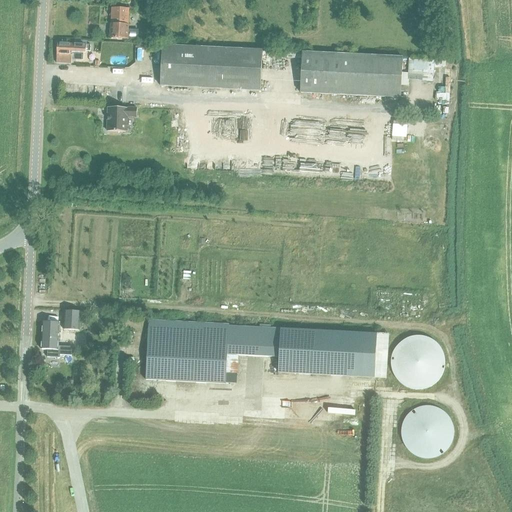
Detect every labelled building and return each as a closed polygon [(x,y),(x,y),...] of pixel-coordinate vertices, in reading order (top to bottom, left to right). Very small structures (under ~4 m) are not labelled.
[(112,8),(111,24),(110,39),(128,40),(128,36),(138,37),(138,30),(129,29),(129,25),(129,9),(112,8)] [(80,55),(80,53),(86,53),(87,45),(58,44),(57,64),(72,64),(72,61),(82,62),(83,55),(80,55)] [(160,86),(261,91),(263,51),(162,46),(160,86)] [(409,85),(401,85),(403,58),(302,53),(301,93),(401,98),(401,91),(408,92),(409,85)] [(413,53),(412,69),(426,70),(426,76),(434,76),(436,55),(413,53)] [(320,102),(319,111),(335,111),(335,103),(320,102)] [(355,111),(355,103),(337,103),(337,111),(355,111)] [(108,108),(108,132),(125,132),(125,117),(137,117),(137,109),(128,109),(128,108),(108,108)] [(64,330),(80,331),(81,312),(65,311),(64,330)] [(147,358),(146,380),(226,384),(227,356),(279,359),(278,373),(348,377),(375,378),(377,336),(377,334),(281,329),(229,327),(229,325),(149,320),(148,336),(148,346),(147,358)] [(43,322),(42,336),(41,350),(48,350),(47,358),(60,358),(60,355),(72,356),(72,346),(58,346),(60,323),(43,322)] [(377,334),(375,378),(387,379),(389,335),(377,334)] [(445,368),(445,363),(445,357),(444,352),(442,348),(438,344),(435,341),(430,338),(425,336),(420,335),(414,336),(408,337),(403,340),(399,343),(396,347),(393,352),(392,357),(391,362),(392,368),(393,373),(396,378),(399,382),(404,385),(409,388),(413,389),(418,390),(424,389),(428,388),(433,386),(438,382),(441,378),(443,373),(445,368)] [(348,382),(347,391),(376,392),(376,384),(348,382)] [(454,437),(454,432),(454,427),(452,422),(450,418),(447,414),(444,411),(439,408),(434,406),(429,406),(424,406),(419,408),(415,409),(410,413),(407,417),(404,421),(403,427),(402,432),(402,436),(404,441),(406,446),(409,450),(413,453),(418,456),(423,458),(427,458),(433,458),(438,456),(444,453),(447,451),(450,446),(453,441),(454,437)] [(322,444),(324,416),(319,416),(318,420),(311,419),(309,444),(322,444)]
